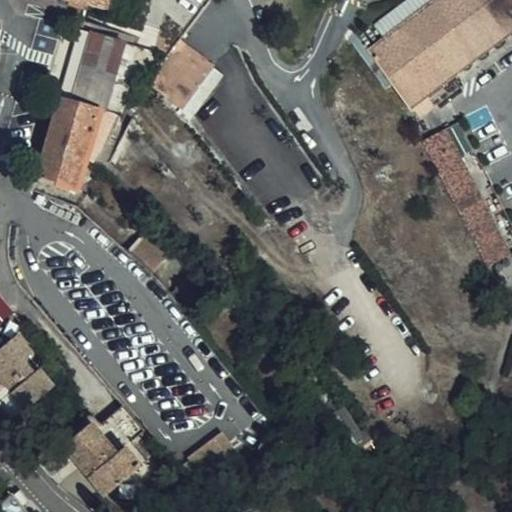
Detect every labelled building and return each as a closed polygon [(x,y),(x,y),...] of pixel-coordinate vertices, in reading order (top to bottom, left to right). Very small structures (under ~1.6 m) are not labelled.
[(63,0),(106,12),(109,0),(63,0)] [(443,75),(511,24),(511,0),(430,0),(379,37),(362,49),(402,105),(443,75)] [(430,0),(402,0),(370,25),(379,37),(430,0)] [(511,24),(443,75),(402,105),(408,113),(511,35),(511,24)] [(92,42),(93,42),(135,55),(139,41),(98,29),(96,28),(92,42)] [(216,68),(187,43),(184,41),(150,82),(183,107),(216,68)] [(51,191),(86,201),(88,190),(97,164),(109,167),(118,135),(115,133),(136,62),(92,49),(51,191)] [(228,77),(216,68),(183,107),(196,117),(228,77)] [(504,264),(441,136),(416,148),(477,276),(504,264)] [(142,237),(127,250),(149,274),(164,260),(142,237)] [(189,304),(199,295),(186,281),(176,289),(189,304)] [(17,338),(0,352),(0,382),(26,413),(54,389),(39,372),(34,376),(25,366),(30,354),(17,338)] [(26,413),(0,382),(0,415),(10,426),(26,413)] [(125,403),(122,405),(104,420),(127,448),(131,445),(146,432),(147,432),(125,403)] [(346,447),(360,437),(339,408),(325,418),(346,447)] [(131,445),(127,448),(122,452),(96,422),(67,445),(110,498),(148,467),(131,445)] [(67,445),(44,464),(55,477),(71,495),(90,511),(92,511),(110,498),(67,445)] [(24,511),(11,496),(10,496),(0,504),(0,511),(24,511)]
